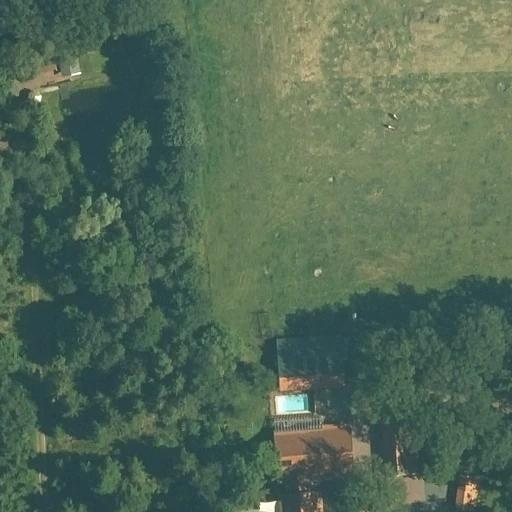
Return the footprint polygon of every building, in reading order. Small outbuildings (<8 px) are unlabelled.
[(79,73),(75,51),(56,55),(60,76),(79,73)] [(338,333),(273,337),(276,388),(341,384),(338,333)] [(399,415),(377,417),(382,474),(404,472),(399,415)] [(346,423),(266,430),(273,511),(318,511),(315,478),(350,475),(346,423)] [(453,509),(476,510),(478,476),(456,474),(453,509)]
